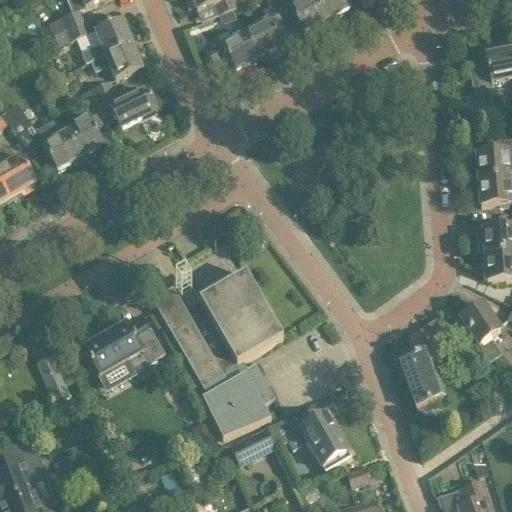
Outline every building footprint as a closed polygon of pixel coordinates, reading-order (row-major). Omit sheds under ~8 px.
[(63,0),(72,19),(48,28),(53,40),(84,27),(80,16),(84,14),(111,3),(110,0),(63,0)] [(222,0),(189,0),(196,16),(213,9),(218,20),(231,15),(247,8),(243,0),(233,0),(224,4),(222,0)] [(284,4),(273,10),(284,29),(294,24),(303,39),(327,26),(312,0),(309,0),(288,12),(284,4)] [(312,0),(327,26),(349,13),(344,4),(351,0),(312,0)] [(266,24),(243,37),(258,64),(282,51),(273,35),(284,29),(273,10),(262,16),(266,24)] [(231,15),(218,20),(220,25),(226,27),(235,23),(231,15)] [(100,50),(81,58),(86,69),(91,67),(131,49),(121,26),(94,37),(100,50)] [(84,27),(53,40),(58,52),(89,40),(84,27)] [(217,43),(202,51),(217,77),(231,69),(235,77),(258,64),(243,37),(239,30),(231,35),(231,44),(221,49),(217,43)] [(131,49),(91,67),(95,78),(109,72),(115,86),(142,74),(131,49)] [(474,100),(464,102),(467,119),(496,113),(491,88),(511,83),(511,57),(511,54),(485,59),(488,71),(469,75),(474,100)] [(97,106),(116,98),(110,85),(78,99),(83,112),(97,106)] [(145,97),(120,109),(116,98),(97,106),(98,108),(94,110),(104,128),(113,123),(121,135),(156,118),(145,97)] [(16,109),(1,119),(26,154),(38,145),(56,177),(80,164),(65,138),(56,123),(35,135),(16,109)] [(88,125),(65,138),(80,164),(103,151),(93,134),(104,128),(94,110),(83,116),(88,125)] [(0,118),(0,135),(8,129),(0,118)] [(511,148),(511,156),(477,160),(479,185),(511,182),(511,143),(511,144),(511,148)] [(0,161),(0,188),(9,205),(35,190),(19,162),(18,162),(14,157),(2,164),(0,161)] [(511,182),(479,185),(481,211),(511,208),(511,182)] [(0,188),(0,210),(9,205),(0,188)] [(483,236),(477,237),(478,257),(484,256),(485,261),(511,258),(511,232),(483,235),(483,236)] [(511,258),(485,261),(487,287),(511,284),(511,258)] [(152,304),(152,305),(207,401),(202,403),(222,444),(271,425),(263,411),(274,404),(254,369),(246,374),(243,368),(283,344),(246,279),(200,306),(187,284),(180,288),(152,304)] [(482,309),(461,324),(467,332),(490,367),(501,359),(490,342),(500,335),(482,309)] [(406,367),(400,369),(416,413),(444,403),(430,364),(458,345),(479,375),(490,367),(467,332),(454,339),(441,320),(408,342),(412,355),(404,360),(406,367)] [(127,328),(82,353),(98,382),(127,366),(133,378),(165,360),(143,322),(128,330),(127,328)] [(50,365),(35,370),(50,411),(65,406),(50,365)] [(86,417),(73,422),(83,446),(96,441),(86,417)] [(288,423),(268,432),(278,452),(288,446),(293,455),(307,447),(322,472),(348,457),(326,419),(299,435),(300,435),(296,438),(288,423)] [(205,426),(191,432),(199,450),(213,443),(205,426)] [(267,436),(229,454),(238,471),(275,452),(267,436)] [(45,475),(32,442),(0,454),(0,458),(4,470),(0,471),(0,511),(41,511),(30,481),(45,475)] [(482,473),(478,460),(466,468),(472,477),(482,473)] [(366,472),(345,479),(350,493),(370,485),(366,472)] [(465,506),(457,509),(458,511),(484,511),(481,502),(486,500),(481,485),(460,493),(465,506)]
